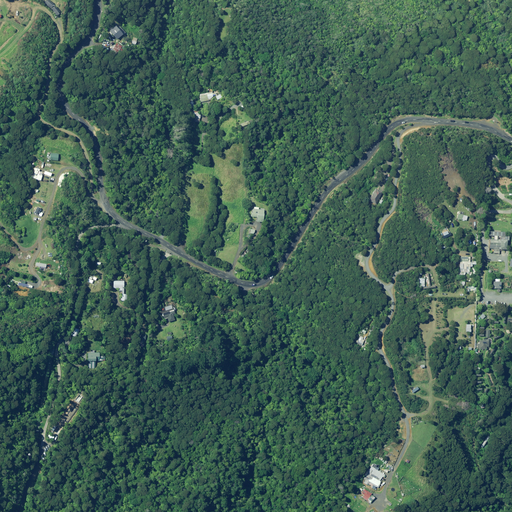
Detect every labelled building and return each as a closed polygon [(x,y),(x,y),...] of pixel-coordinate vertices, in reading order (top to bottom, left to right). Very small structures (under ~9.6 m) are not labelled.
[(53,5),(46,0),(44,3),(51,8),(53,5)] [(123,34),(116,26),(110,31),(117,39),(123,34)] [(122,46),(117,43),(113,49),(116,51),(118,52),(122,46)] [(213,96),(215,95),(217,100),(223,98),(220,92),(217,94),(216,91),(199,94),(199,95),(201,102),(214,100),(213,96)] [(194,126),(195,121),(200,122),(201,114),(198,113),(198,111),(193,110),(191,117),(190,126),(194,126)] [(239,125),(240,127),(242,131),(245,129),(243,126),(249,123),(248,121),(239,125)] [(383,192),(377,189),(370,200),(377,204),(383,192)] [(264,210),(252,208),(251,216),(257,217),(256,221),(263,222),(264,210)] [(458,211),(458,214),(457,219),(466,220),(467,216),(463,215),(464,212),(458,211)] [(89,236),(90,238),(98,232),(97,230),(89,236)] [(507,250),(507,240),(501,240),(501,239),(491,239),(490,248),(494,248),(494,254),(500,254),(500,250),(507,250)] [(476,262),(470,262),(470,257),(461,257),(460,269),(463,269),(463,270),(458,270),(458,275),(466,275),(466,273),(467,273),(467,274),(470,274),(470,275),(472,275),(472,272),(471,272),(471,266),(473,266),(473,265),(476,265),(476,262)] [(501,267),(500,263),(489,264),(490,269),(492,268),(492,270),(493,270),(493,271),(494,271),(494,273),(498,273),(498,270),(497,270),(497,269),(496,269),(496,267),(501,267)] [(425,279),(416,278),(416,284),(416,286),(425,287),(425,279)] [(120,294),(122,294),(122,298),(121,298),(121,301),(126,301),(126,294),(123,294),(124,281),(114,281),(113,289),(119,289),(119,290),(120,290),(120,294)] [(172,309),(171,305),(165,307),(166,312),(163,313),(164,319),(168,318),(169,322),(175,320),(173,314),(175,314),(174,309),(172,309)] [(489,341),(480,340),(480,350),(487,350),(487,347),(489,347),(489,341)] [(88,353),(88,361),(88,368),(96,368),(96,361),(103,361),(103,359),(105,359),(105,356),(100,356),(100,353),(88,353)] [(383,477),(384,478),(386,475),(371,467),(368,471),(365,476),(363,478),(366,480),(364,483),(369,485),(369,484),(373,486),(372,487),(375,489),(376,487),(379,488),(382,483),(380,481),(383,477)] [(372,494),(365,489),(361,493),(364,495),(363,497),(371,503),(375,498),(371,495),(372,494)]
